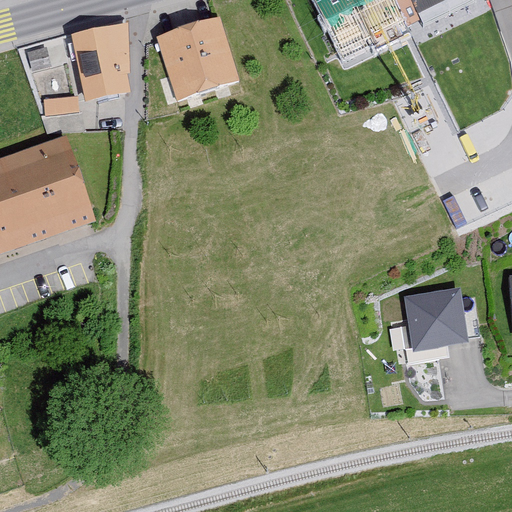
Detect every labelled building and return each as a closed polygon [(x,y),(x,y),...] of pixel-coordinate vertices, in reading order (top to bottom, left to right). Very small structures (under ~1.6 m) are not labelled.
[(309,0),(339,64),(409,33),(407,25),(394,0),(309,0)] [(394,0),(407,25),(459,0),(394,0)] [(224,16),(154,39),(177,107),(246,84),(224,16)] [(126,26),(70,38),(88,107),(128,92),(126,26)] [(78,91),(44,98),(48,114),(81,108),(78,91)] [(68,141),(0,163),(0,260),(97,228),(68,141)] [(459,289),(405,297),(413,349),(467,341),(459,289)]
